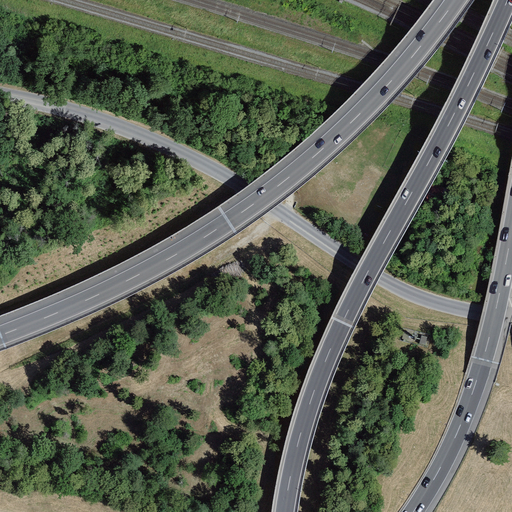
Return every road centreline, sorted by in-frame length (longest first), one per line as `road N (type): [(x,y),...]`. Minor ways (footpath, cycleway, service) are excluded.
road 1 (motorway): [(455,0),(355,118),(247,208),(132,277),(0,335)]
road 2 (unclassified): [(0,94),(146,138),(419,297),(511,320)]
road 3 (motorway): [(507,0),(327,355),(284,511)]
road 4 (motorway): [(413,511),(471,395),(511,235)]
